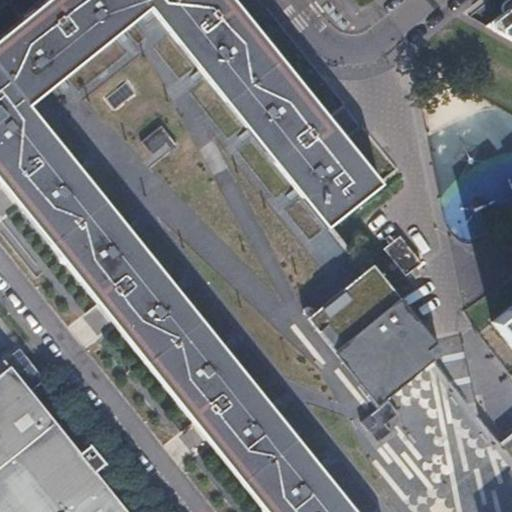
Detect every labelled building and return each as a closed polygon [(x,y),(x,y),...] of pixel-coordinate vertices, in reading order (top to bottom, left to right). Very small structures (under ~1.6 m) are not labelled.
[(197,66),(227,104),(257,140),(327,225),(380,182),(231,0),(45,0),(33,10),(16,24),(0,37),(0,182),(5,188),(10,195),(15,201),(100,306),(106,313),(111,319),(198,426),(203,432),(207,438),(267,511),(359,511),(283,418),(107,200),(29,104),(150,8),(197,66)] [(511,0),(508,0),(484,20),(511,36),(511,0)] [(484,511),(511,490),(511,453),(504,443),(439,365),(417,382),(374,416),(300,323),(364,271),(327,225),(257,140),(227,104),(197,66),(150,8),(29,104),(107,200),(283,418),(359,511),(484,511)] [(401,234),(393,241),(384,247),(389,253),(406,241),(401,234)] [(406,241),(389,253),(410,280),(427,267),(406,241)] [(439,365),(364,271),(300,323),(374,416),(417,382),(439,365)] [(28,352),(12,363),(32,388),(47,377),(28,352)] [(0,511),(134,511),(99,468),(82,448),(32,388),(12,363),(6,356),(0,360),(0,511)] [(93,441),(82,448),(99,468),(109,461),(93,441)]
